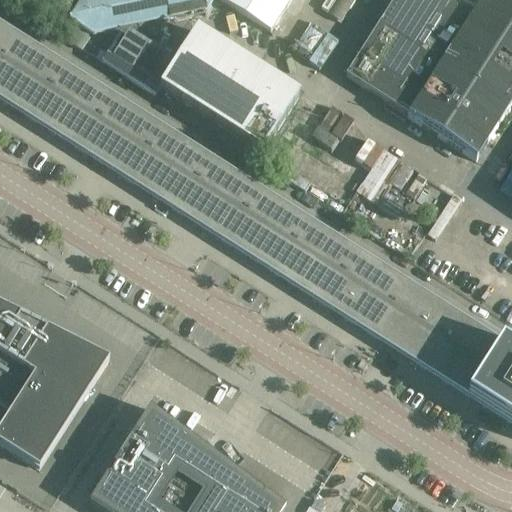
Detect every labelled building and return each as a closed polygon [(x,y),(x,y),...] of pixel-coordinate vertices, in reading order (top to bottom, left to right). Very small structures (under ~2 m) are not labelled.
[(207,13),(214,0),(84,0),(70,22),(93,37),(207,13)] [(284,14),(262,0),(221,0),(220,2),(271,34),(284,14)] [(292,0),(262,0),(284,14),(292,0)] [(474,17),(471,15),(446,0),(398,0),(346,81),(409,119),(474,17)] [(511,0),(485,0),(474,17),(409,119),(408,121),(477,164),(511,109),(511,0)] [(480,0),(446,0),(471,15),(480,0)] [(0,63),(16,37),(0,26),(0,63)] [(300,99),(197,33),(160,91),(263,157),(300,99)] [(0,102),(7,106),(41,52),(16,37),(0,63),(0,102)] [(31,122),(65,68),(41,52),(7,106),(31,122)] [(55,137),(89,83),(65,68),(31,122),(55,137)] [(79,153),(114,99),(89,83),(55,137),(79,153)] [(104,168),(138,114),(114,99),(79,153),(104,168)] [(330,108),(317,141),(335,148),(348,115),(330,108)] [(129,184),(163,130),(138,114),(104,168),(129,184)] [(153,199),(187,145),(163,130),(129,184),(153,199)] [(385,151),(390,144),(369,131),(353,155),(374,169),(358,194),(371,203),(389,176),(395,180),(405,165),(385,151)] [(177,215),(211,161),(187,145),(153,199),(177,215)] [(202,230),(236,176),(211,161),(177,215),(202,230)] [(511,173),(502,189),(511,195),(511,173)] [(226,246),(260,192),(236,176),(202,230),(226,246)] [(250,261),(284,207),(260,192),(226,246),(250,261)] [(275,276),(309,223),(284,207),(250,261),(275,276)] [(299,292),(333,238),(309,223),(275,276),(299,292)] [(324,308),(358,254),(333,238),(299,292),(324,308)] [(348,323),(382,269),(358,254),(324,308),(348,323)] [(372,339),(406,285),(382,269),(348,323),(372,339)] [(397,354),(431,300),(406,285),(372,339),(397,354)] [(421,369),(455,316),(431,300),(397,354),(421,369)] [(0,448),(39,473),(109,363),(48,332),(0,308),(0,408),(11,415),(0,431),(0,448)] [(445,385),(479,331),(455,316),(421,369),(445,385)] [(470,400),(504,346),(479,331),(445,385),(470,400)] [(511,351),(504,346),(470,400),(511,427),(511,351)] [(284,511),(231,472),(234,467),(223,459),(220,463),(215,460),(217,456),(206,448),(203,452),(177,432),(178,431),(173,428),(172,429),(150,412),(90,506),(100,511),(284,511)]
